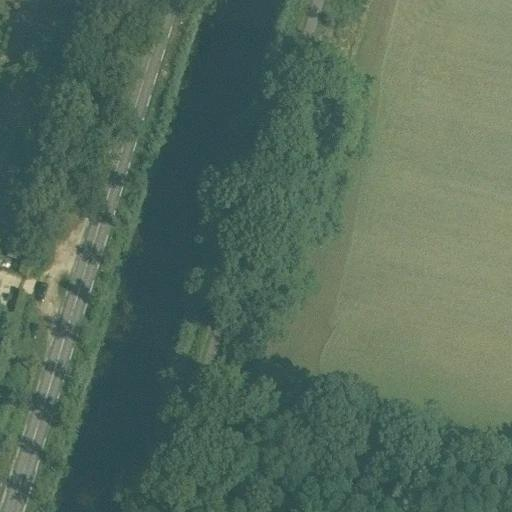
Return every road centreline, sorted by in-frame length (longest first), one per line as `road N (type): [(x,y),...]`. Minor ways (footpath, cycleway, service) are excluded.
road 1 (secondary): [(11,511),(168,0)]
road 2 (track): [(190,424),(337,449),(511,493)]
